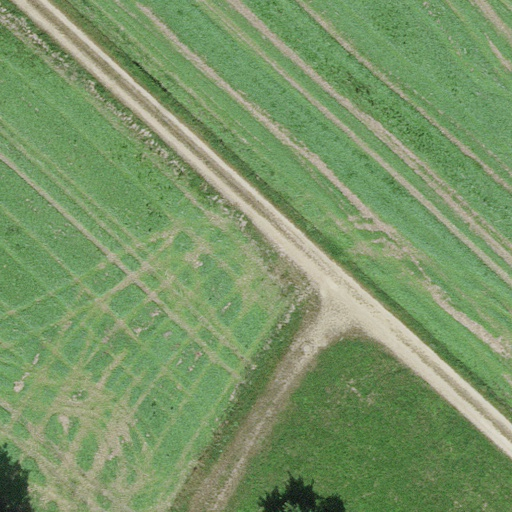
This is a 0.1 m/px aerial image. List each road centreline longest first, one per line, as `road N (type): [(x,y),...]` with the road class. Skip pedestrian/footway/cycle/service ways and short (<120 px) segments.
road 1 (track): [(14,0),(511,454)]
road 2 (track): [(215,511),(311,344),(356,313)]
